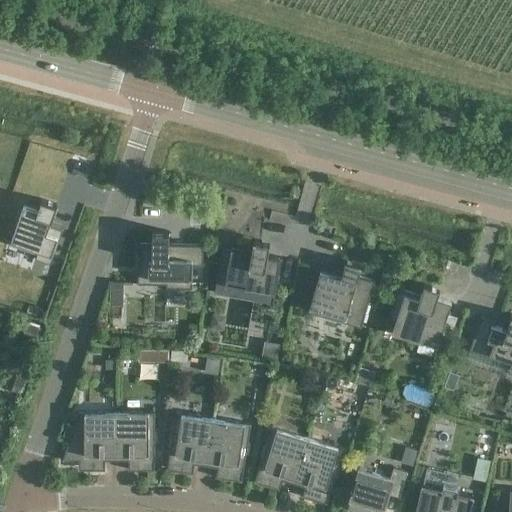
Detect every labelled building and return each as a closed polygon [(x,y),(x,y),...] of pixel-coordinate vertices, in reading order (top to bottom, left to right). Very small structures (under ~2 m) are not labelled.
[(20,203),(6,241),(36,251),(34,256),(50,262),(61,228),(48,224),(56,203),(40,197),(36,209),(20,203)] [(168,242),(168,230),(152,229),(152,242),(140,241),(139,265),(137,265),(136,282),(165,282),(165,286),(191,286),(192,263),(202,263),(203,243),(168,242)] [(267,253),(269,240),(253,238),(250,252),(221,247),(213,291),(215,291),(216,282),(273,292),(272,302),(273,302),(281,256),(267,253)] [(357,274),(361,263),(345,258),(340,273),(319,267),(307,310),(360,325),(374,279),(357,274)] [(435,299),(439,287),(423,282),(419,294),(397,286),(387,317),(395,319),(391,330),(406,335),(436,345),(450,303),(435,299)] [(511,312),(510,312),(505,327),(494,323),(495,320),(480,314),(468,348),(496,358),(498,353),(510,357),(505,370),(511,372),(511,312)] [(115,458),(115,410),(77,410),(62,459),(91,458),(91,468),(104,468),(104,458),(115,458)] [(115,410),(115,458),(128,459),(128,468),(140,468),(140,458),(154,458),(154,452),(154,410),(115,410)] [(205,464),(213,416),(175,410),(168,452),(169,452),(168,458),(181,460),(179,470),(192,472),(193,462),(205,464)] [(213,416),(205,464),(217,466),(215,475),(228,477),(229,467),(242,470),(243,464),(244,464),(250,422),(213,416)] [(293,482),(307,435),(270,424),(258,465),(257,470),(270,474),(267,484),(279,487),(282,478),(293,482)] [(307,435),(293,482),(304,485),(301,494),(313,498),(316,488),(329,492),(331,487),(343,446),(307,435)] [(399,494),(406,469),(392,465),(389,476),(358,467),(350,493),(347,492),(343,504),(369,511),(380,511),(387,491),(399,494)] [(442,486),(421,481),(414,511),(468,511),(473,493),(456,489),(457,486),(442,483),(442,486)]
